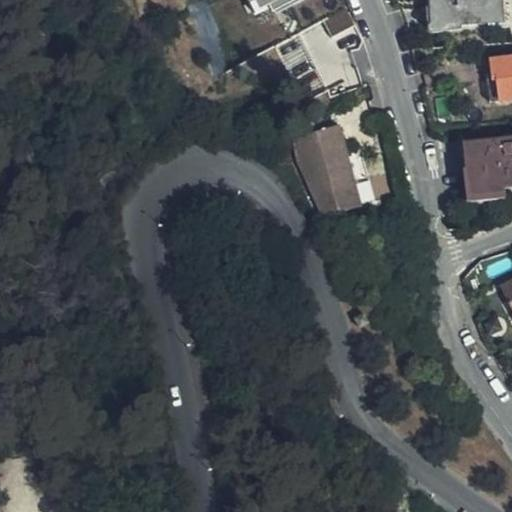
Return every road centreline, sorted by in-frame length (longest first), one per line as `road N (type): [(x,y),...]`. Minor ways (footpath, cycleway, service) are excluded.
road 1 (residential): [(201,511),(143,217),(152,187),(172,168),(208,164),(245,172),(277,198),(333,324),(360,419),(472,511)]
road 2 (residential): [(368,0),(434,254)]
road 3 (residential): [(434,254),(452,335),(511,426)]
